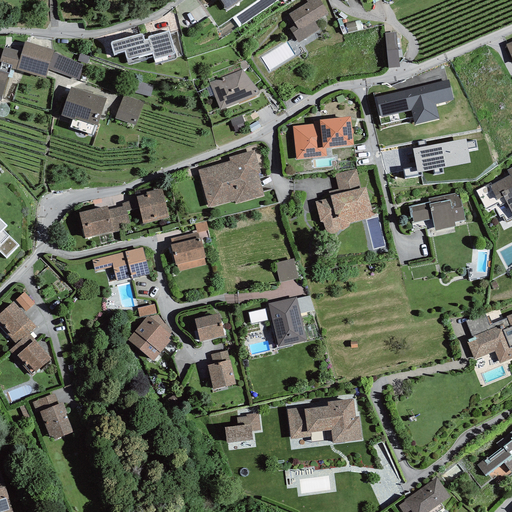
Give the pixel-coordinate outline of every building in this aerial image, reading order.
[(220,0),(227,10),(241,0),(220,0)] [(306,0),(308,2),(288,14),(295,25),(289,28),(298,43),(319,30),(314,22),(328,14),(319,0),(306,0)] [(169,31),(149,36),(148,37),(148,39),(144,40),(142,33),(110,42),(113,55),(124,52),(128,64),(153,57),(154,60),(175,54),(169,31)] [(396,32),(384,34),(388,69),(399,68),(396,32)] [(1,59),(0,58),(0,101),(1,102),(8,74),(9,75),(11,68),(46,78),(48,69),(53,52),(54,50),(24,41),(21,52),(4,47),(1,59)] [(53,52),(48,69),(79,80),(83,66),(53,52)] [(89,57),(79,53),(77,61),(87,64),(89,57)] [(242,70),(209,83),(220,110),(256,95),(258,94),(258,93),(258,90),(242,70)] [(449,79),(374,97),(379,118),(411,110),(415,124),(439,118),(436,104),(454,100),(449,79)] [(153,85),(136,80),(132,92),(150,97),(153,85)] [(107,99),(70,87),(61,116),(72,120),(69,127),(93,135),(96,126),(98,126),(107,99)] [(144,103),(123,95),(115,118),(135,126),(144,103)] [(314,124),(292,126),(296,159),(326,156),(326,149),(354,146),(350,117),(313,121),(314,124)] [(475,140),(466,142),(466,139),(426,146),(425,140),(418,142),(419,148),(412,149),(416,167),(403,169),(404,178),(421,175),(420,172),(470,163),(468,149),(476,147),(475,140)] [(229,161),(198,170),(208,208),(235,201),(236,204),(264,196),(258,174),(261,173),(255,150),(228,157),(229,161)] [(509,175),(489,186),(497,200),(503,197),(511,212),(511,166),(506,170),(509,175)] [(329,191),(330,196),(361,188),(356,169),(334,174),(338,189),(329,191)] [(146,194),(136,197),(137,199),(139,208),(143,224),(169,218),(161,188),(146,192),(146,194)] [(361,188),(330,196),(330,198),(315,202),(320,222),(323,222),(323,225),(326,231),(327,232),(329,234),(332,234),(334,234),(337,233),(339,230),(339,229),(341,230),(343,230),(346,228),(349,226),(350,223),(372,218),(370,211),(372,211),(366,188),(361,188)] [(456,193),(428,199),(429,203),(410,207),(413,223),(432,219),(435,231),(455,226),(454,222),(465,220),(459,195),(457,196),(456,193)] [(122,203),(122,207),(125,206),(127,211),(139,208),(137,199),(122,203)] [(107,206),(79,212),(85,239),(131,228),(127,211),(125,206),(122,207),(108,210),(107,206)] [(377,218),(366,220),(373,249),(384,246),(377,218)] [(7,226),(0,219),(0,252),(6,258),(18,245),(3,230),(7,226)] [(194,224),(197,232),(198,232),(198,233),(208,230),(206,221),(194,224)] [(197,232),(170,239),(172,245),(170,245),(175,265),(177,265),(178,271),(206,265),(204,258),(206,258),(201,238),(199,238),(198,233),(198,232),(197,232)] [(142,248),(92,260),(94,272),(113,267),(116,281),(131,277),(131,279),(149,274),(142,248)] [(293,259),(275,263),(279,283),(298,279),(293,259)] [(35,303),(24,292),(16,300),(26,311),(35,303)] [(310,296),(297,299),(300,314),(314,311),(310,296)] [(296,297),(268,304),(278,347),(307,340),(300,314),(297,299),(296,297)] [(37,327),(13,302),(0,313),(0,322),(9,333),(7,334),(16,344),(29,333),(37,327)] [(154,304),(137,308),(139,318),(157,314),(154,304)] [(267,308),(248,313),(251,324),(270,320),(267,308)] [(511,314),(507,317),(507,318),(492,324),(489,317),(486,318),(484,313),(465,321),(472,336),(472,338),(467,340),(468,342),(467,343),(474,360),(494,352),(499,364),(511,358),(511,314)] [(219,314),(194,319),(199,342),(224,336),(219,314)] [(158,315),(149,318),(169,334),(172,331),(158,315)] [(149,318),(147,316),(127,340),(153,361),(170,340),(168,338),(171,335),(169,334),(149,318)] [(18,356),(34,340),(29,333),(16,344),(9,351),(15,358),(18,356)] [(51,358),(34,340),(18,356),(25,363),(22,365),(31,375),(35,371),(36,372),(51,358)] [(211,355),(213,364),(229,360),(227,351),(211,355)] [(213,364),(207,365),(213,390),(235,384),(229,360),(213,364)] [(39,412),(58,405),(55,394),(32,402),(36,414),(40,413),(39,412)] [(309,406),(287,409),(291,439),(312,436),(311,432),(331,430),(333,444),(362,440),(359,417),(356,417),(353,399),(327,402),(328,406),(309,409),(309,406)] [(73,432),(62,403),(58,405),(39,412),(40,413),(49,437),(53,435),(54,440),(73,432)] [(258,413),(246,414),(246,416),(237,417),(238,426),(224,428),(226,444),(253,440),(251,431),(261,430),(258,413)] [(500,449),(476,465),(486,476),(504,462),(511,473),(511,431),(496,444),(500,449)] [(0,511),(14,511),(1,467),(0,466),(0,511)] [(437,477),(404,500),(405,501),(398,506),(402,511),(407,511),(410,510),(411,511),(428,511),(450,496),(437,477)]
